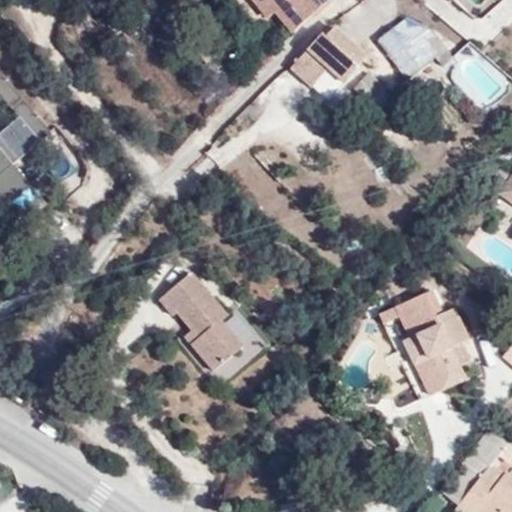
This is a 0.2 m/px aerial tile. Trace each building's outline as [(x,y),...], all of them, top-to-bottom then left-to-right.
[(358,61),(399,20),(380,0),(350,0),(323,28),(358,61)] [(415,0),(426,13),(434,7),(440,3),(437,0),(415,0)] [(434,7),(455,30),(465,23),(446,0),(443,0),(440,3),(434,7)] [(434,7),(426,13),(423,15),(444,39),(455,30),(434,7)] [(418,44),(401,32),(386,50),(402,63),(418,44)] [(366,74),(352,88),(368,104),(382,89),(366,74)] [(26,105),(0,127),(0,191),(8,201),(30,183),(12,161),(49,131),(26,105)] [(221,255),(191,213),(154,239),(166,256),(174,252),(185,272),(177,277),(203,314),(234,291),(214,260),(221,255)] [(399,276),(408,300),(418,295),(407,262),(376,272),(380,283),(399,276)] [(418,295),(408,300),(394,305),(401,328),(391,331),(403,365),(452,348),(439,313),(458,307),(445,275),(427,280),(429,291),(418,295)] [(431,464),(440,472),(470,438),(461,432),(431,464)] [(470,438),(440,472),(432,481),(446,495),(459,481),(484,505),(478,511),(504,511),(511,504),(511,459),(507,464),(478,437),(470,438)]
